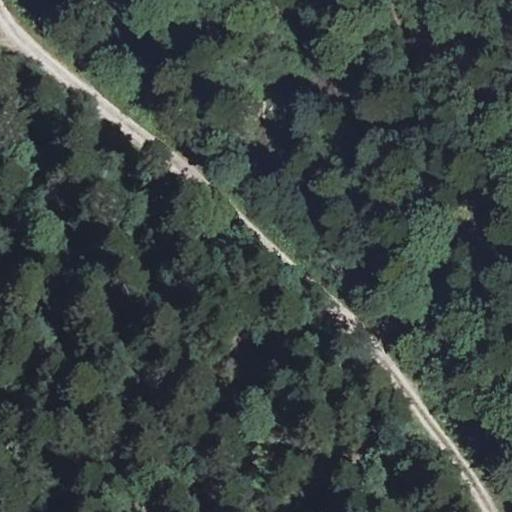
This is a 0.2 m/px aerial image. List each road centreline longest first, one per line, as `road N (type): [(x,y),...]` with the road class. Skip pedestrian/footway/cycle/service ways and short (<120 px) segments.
road 1 (track): [(388,373),(302,274),(219,199),(120,129),(41,57),(0,5)]
road 2 (track): [(490,511),(456,451),(388,373)]
road 3 (track): [(511,434),(388,373)]
